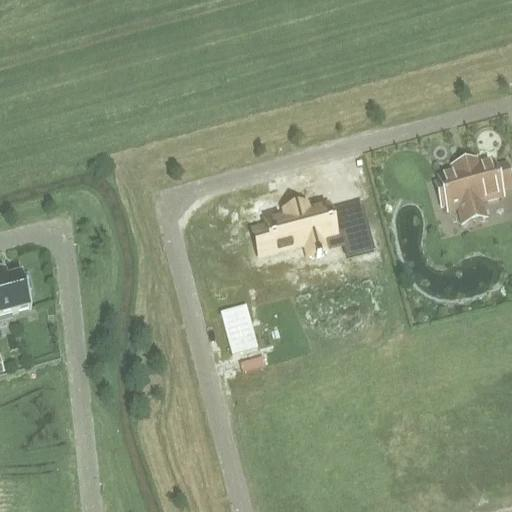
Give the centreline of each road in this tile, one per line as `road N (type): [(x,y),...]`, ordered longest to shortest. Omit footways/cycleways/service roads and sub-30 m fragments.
road 1 (residential): [(246,511),(169,200),(511,107)]
road 2 (residential): [(95,511),(62,225),(0,243)]
